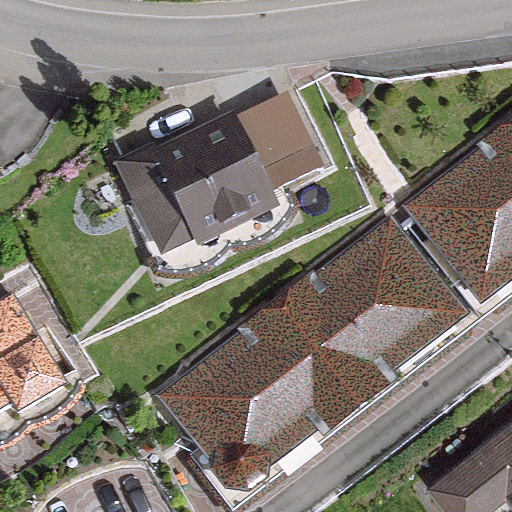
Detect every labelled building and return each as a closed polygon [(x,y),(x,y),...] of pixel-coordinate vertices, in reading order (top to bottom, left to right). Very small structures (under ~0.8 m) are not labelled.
[(155,162),(149,151),(117,166),(160,255),(268,203),(265,197),(315,173),(304,149),(254,174),(231,126),(155,162)] [(511,150),(412,227),(482,318),(511,294),(511,150)] [(412,227),(179,404),(249,495),(482,318),(412,227)] [(0,424),(60,390),(8,298),(0,302),(0,424)] [(511,425),(479,452),(511,493),(511,425)]
